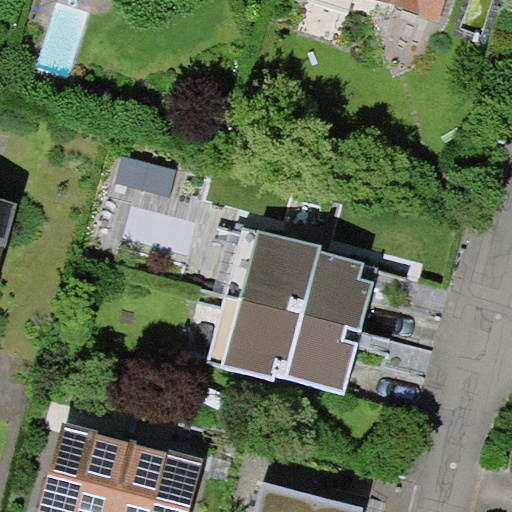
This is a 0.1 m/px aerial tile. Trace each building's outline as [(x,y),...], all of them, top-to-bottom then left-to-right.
[(320,0),(315,14),(436,55),(454,0),(320,0)] [(0,280),(18,208),(0,203),(0,280)] [(247,236),(233,300),(373,330),(384,279),(308,263),(311,250),(247,236)] [(360,397),(373,330),(233,300),(216,371),(286,388),(288,380),(360,397)] [(134,511),(147,450),(83,437),(67,511),(134,511)] [(201,511),(212,463),(147,450),(134,511),(201,511)] [(362,511),(260,484),(252,511),(362,511)]
